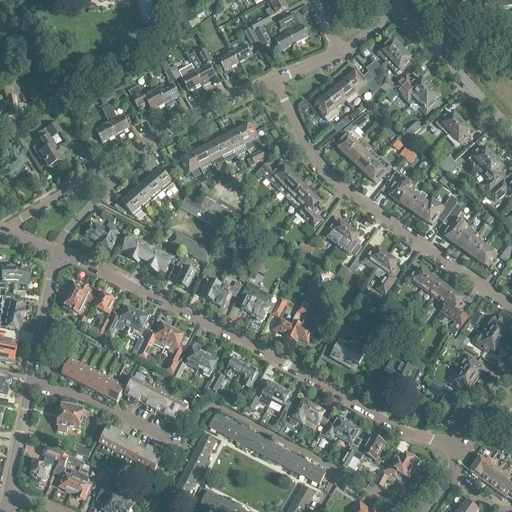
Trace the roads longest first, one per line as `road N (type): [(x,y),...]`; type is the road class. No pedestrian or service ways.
road 1 (residential): [(461,449),(412,436),(57,251)]
road 2 (residential): [(511,308),(322,167),(301,142),(276,81)]
road 3 (residential): [(184,447),(202,413),(219,407),(335,470),(316,511)]
road 4 (residential): [(511,131),(393,4)]
road 5 (residential): [(184,447),(95,403),(29,386)]
road 6 (residential): [(6,231),(138,150)]
road 7 (residential): [(138,150),(276,81)]
road 8 (residential): [(29,386),(57,251)]
road 9 (residential): [(57,251),(138,150)]
